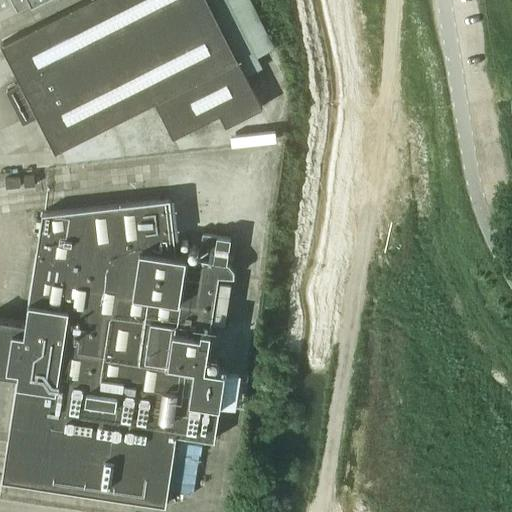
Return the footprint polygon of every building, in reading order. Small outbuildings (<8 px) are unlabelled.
[(262,107),(208,0),(87,0),(2,42),(56,150),(156,101),(173,137),(219,114),(225,126),(262,107)] [(11,0),(17,11),(39,0),(11,0)] [(35,185),(34,175),(24,176),(25,186),(35,185)] [(20,176),(5,178),(6,187),(21,186),(20,176)] [(225,368),(205,364),(218,273),(235,274),(236,267),(230,260),(176,253),(170,198),(42,212),(26,322),(0,317),(0,373),(18,376),(2,479),(166,504),(176,433),(215,439),(220,403),(225,368)] [(231,283),(220,281),(214,321),(225,322),(231,283)] [(239,370),(225,368),(220,403),(234,405),(239,370)]
